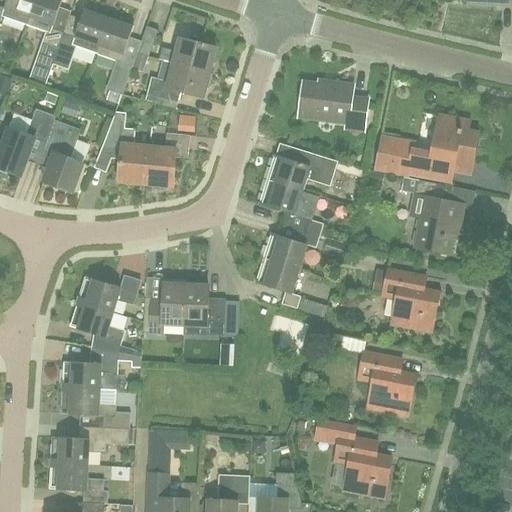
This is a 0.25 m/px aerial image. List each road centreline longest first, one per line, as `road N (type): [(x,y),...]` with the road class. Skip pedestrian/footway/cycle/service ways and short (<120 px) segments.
road 1 (residential): [(49,240),(153,227),(212,205),(275,15)]
road 2 (residential): [(511,75),(275,15)]
road 3 (residential): [(449,511),(511,287)]
road 4 (residential): [(8,511),(19,331)]
